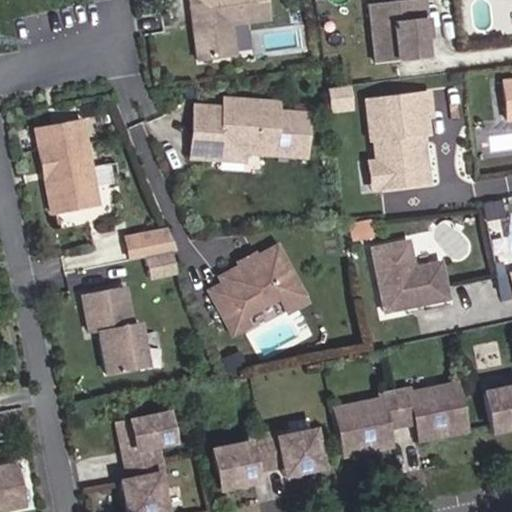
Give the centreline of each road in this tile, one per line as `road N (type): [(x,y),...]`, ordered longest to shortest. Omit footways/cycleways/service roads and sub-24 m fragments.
road 1 (residential): [(0,121),(70,511)]
road 2 (residential): [(124,0),(125,44),(0,78)]
